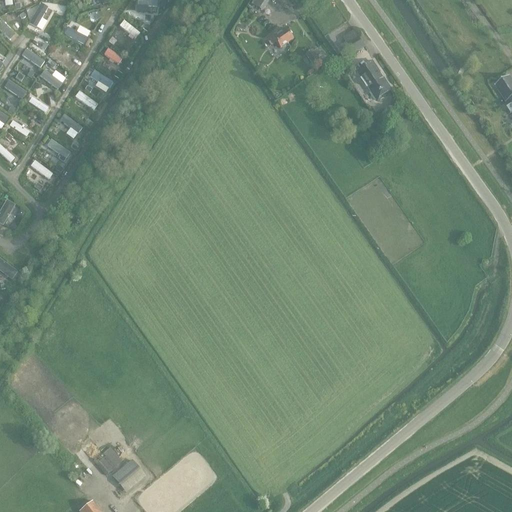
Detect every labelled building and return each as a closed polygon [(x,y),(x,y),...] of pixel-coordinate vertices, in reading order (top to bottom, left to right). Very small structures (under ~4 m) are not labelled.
[(253,0),(251,4),(261,11),(267,0),(253,0)] [(48,21),(43,18),(49,6),(41,2),(30,23),(43,30),(48,21)] [(0,19),(0,30),(10,40),(16,34),(1,19),(0,19)] [(120,26),(135,39),(140,32),(125,20),(120,26)] [(68,27),(65,36),(86,44),(91,31),(79,26),(78,31),(68,27)] [(275,43),(280,49),(293,40),(286,30),(275,37),(274,35),(266,41),(270,46),(275,43)] [(354,32),(343,40),(346,45),(342,48),(348,58),(365,47),(354,32)] [(0,51),(3,55),(8,51),(4,45),(0,47),(0,51)] [(108,48),(104,55),(120,64),(124,58),(108,48)] [(71,69),(76,63),(60,50),(55,56),(71,69)] [(39,67),(43,62),(28,51),(24,56),(39,67)] [(306,55),(317,70),(323,66),(313,51),(306,55)] [(106,60),(102,65),(112,71),(115,65),(106,60)] [(357,72),(377,102),(392,92),(372,62),(357,72)] [(96,70),(88,81),(106,93),(113,82),(96,70)] [(339,82),(346,77),(341,70),(334,75),(339,82)] [(45,72),(42,78),(64,88),(66,81),(45,72)] [(508,72),(492,80),(494,84),(510,76),(508,72)] [(509,76),(494,86),(495,87),(506,103),(505,103),(506,104),(506,103),(509,108),(507,109),(510,114),(511,113),(511,80),(509,77),(510,77),(509,76)] [(5,88),(23,99),(27,92),(9,80),(5,88)] [(95,110),(99,103),(79,91),(75,98),(95,110)] [(47,114),(51,109),(33,96),(29,102),(47,114)] [(0,127),(2,129),(10,117),(0,110),(0,127)] [(64,115),(59,122),(80,136),(85,128),(64,115)] [(28,136),(31,130),(13,121),(10,127),(28,136)] [(1,144),(0,144),(0,152),(10,163),(15,159),(1,144)] [(49,179),(53,173),(35,160),(31,166),(49,179)] [(8,200),(0,211),(0,222),(3,225),(16,205),(8,200)] [(0,270),(13,280),(19,271),(0,257),(0,270)] [(121,457),(132,447),(126,440),(115,449),(121,457)] [(122,462),(110,449),(103,455),(102,454),(93,462),(106,476),(122,462)] [(126,461),(110,476),(124,492),(140,478),(126,461)] [(99,511),(92,502),(79,511),(99,511)]
